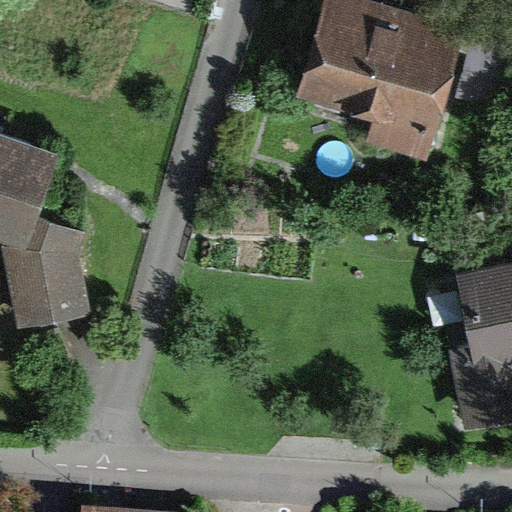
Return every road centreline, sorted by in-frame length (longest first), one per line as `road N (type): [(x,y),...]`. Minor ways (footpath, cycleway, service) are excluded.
road 1 (residential): [(229,0),(85,471)]
road 2 (residential): [(85,471),(511,491)]
